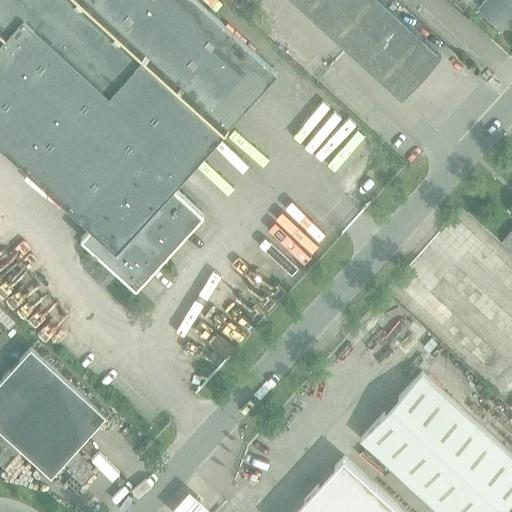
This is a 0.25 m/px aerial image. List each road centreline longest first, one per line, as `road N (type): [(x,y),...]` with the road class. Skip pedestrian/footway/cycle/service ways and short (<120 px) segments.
road 1 (unclassified): [(139,511),(511,103)]
road 2 (unknown): [(126,362),(295,173)]
road 3 (unknown): [(126,362),(0,245)]
